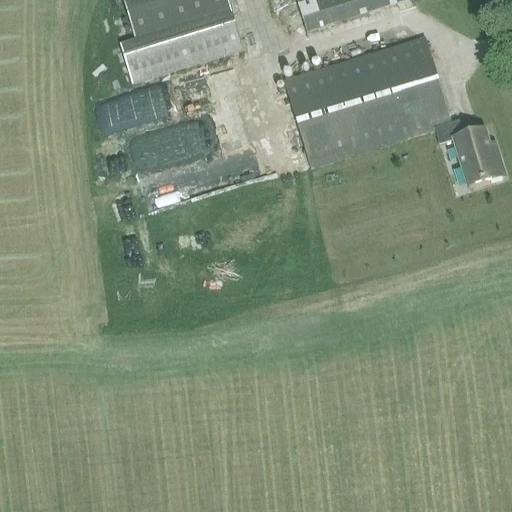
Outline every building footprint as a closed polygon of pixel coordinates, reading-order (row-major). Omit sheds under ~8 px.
[(122,0),(135,42),(231,13),(227,0),(122,0)] [(414,3),(413,0),(295,0),(307,36),(414,3)] [(121,48),(132,87),(243,54),(231,15),(121,48)] [(311,171),(435,133),(440,148),(455,143),(469,190),(505,179),(500,162),(494,163),(485,133),(464,139),(460,124),(452,126),(426,41),(284,85),(311,171)] [(138,142),(115,143),(116,170),(139,169),(138,142)]
